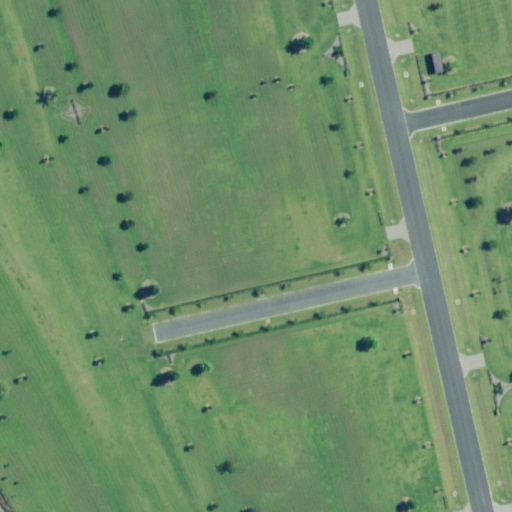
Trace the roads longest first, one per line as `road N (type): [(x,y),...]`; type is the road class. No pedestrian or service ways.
road 1 (residential): [(155,332),(426,270)]
road 2 (residential): [(483,511),(426,270)]
road 3 (residential): [(426,270),(394,126)]
road 4 (residential): [(394,126),(365,0)]
road 5 (residential): [(394,126),(511,99)]
